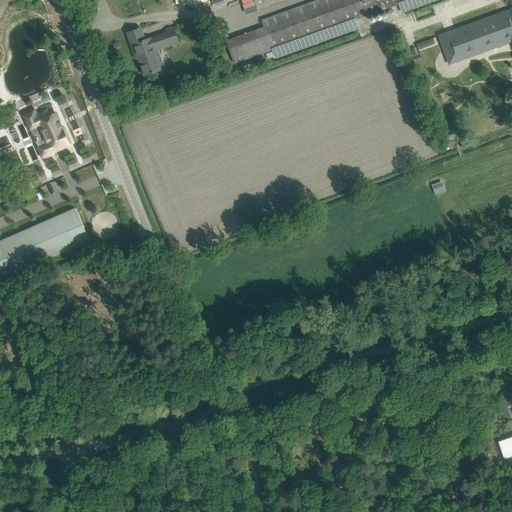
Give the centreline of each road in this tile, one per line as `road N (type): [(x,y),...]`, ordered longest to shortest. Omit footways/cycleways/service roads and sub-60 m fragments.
road 1 (unclassified): [(223,413),(59,0)]
road 2 (tertiary): [(223,413),(511,338)]
road 3 (tertiary): [(68,449),(223,413)]
